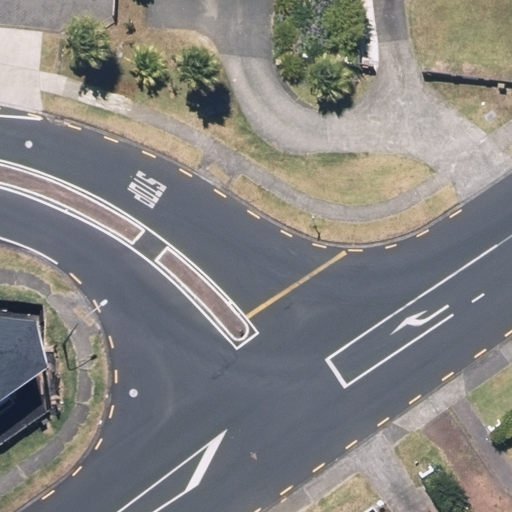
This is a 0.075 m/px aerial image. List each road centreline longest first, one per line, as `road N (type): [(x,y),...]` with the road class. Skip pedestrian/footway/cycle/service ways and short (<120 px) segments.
road 1 (tertiary): [(0,138),(40,144),(176,205),(289,291),(340,347)]
road 2 (tertiary): [(229,420),(121,280),(26,217),(0,212)]
road 3 (tertiary): [(340,347),(511,239)]
road 4 (tertiary): [(133,511),(189,472),(229,420)]
road 5 (tertiary): [(229,420),(340,347)]
